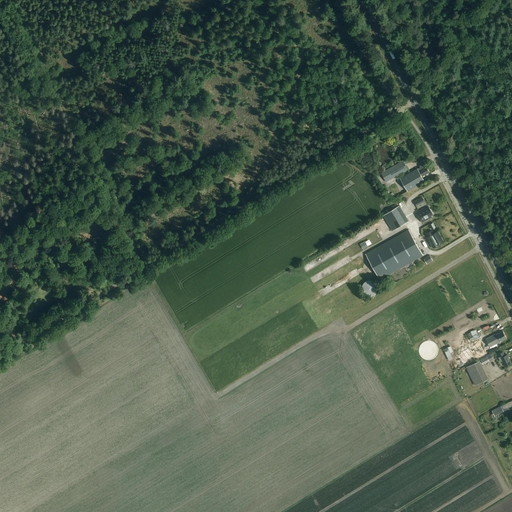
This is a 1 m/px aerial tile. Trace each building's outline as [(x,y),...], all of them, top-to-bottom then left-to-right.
[(408,170),(403,161),(381,173),(386,182),(408,170)] [(429,173),(424,163),(420,166),(421,167),(397,180),(398,182),(394,184),(391,186),(397,197),(424,182),(422,177),(429,173)] [(383,216),(392,230),(408,221),(399,206),(383,216)] [(425,209),(424,208),(417,213),(422,223),(432,217),(431,216),(433,214),(429,207),(425,209)] [(380,280),(423,256),(409,230),(366,254),(380,280)] [(432,245),(434,247),(439,244),(438,243),(443,241),(439,231),(435,233),(433,230),(426,234),(428,236),(427,237),(431,245),(432,245)] [(430,255),(424,258),(427,264),(433,260),(430,255)] [(506,338),(503,331),(497,334),(486,339),(490,347),(501,342),(500,341),(506,338)] [(478,342),(459,351),(465,365),(485,355),(478,342)] [(505,356),(503,352),(498,355),(499,358),(498,358),(501,362),(502,361),(505,367),(511,364),(507,355),(505,356)] [(466,367),(475,385),(488,379),(480,361),(466,367)] [(492,411),(495,416),(504,411),(501,406),(492,411)]
